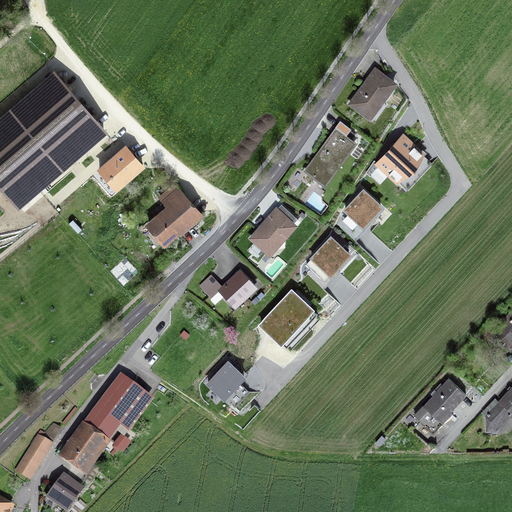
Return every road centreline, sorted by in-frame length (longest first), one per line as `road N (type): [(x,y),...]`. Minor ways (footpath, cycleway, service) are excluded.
road 1 (residential): [(276,380),(462,184),(374,26)]
road 2 (tertiary): [(189,265),(271,174),(374,26)]
road 3 (track): [(37,14),(144,136),(240,213)]
road 4 (residential): [(189,265),(34,485)]
road 5 (tertiary): [(0,445),(189,265)]
road 6 (track): [(126,359),(237,433)]
